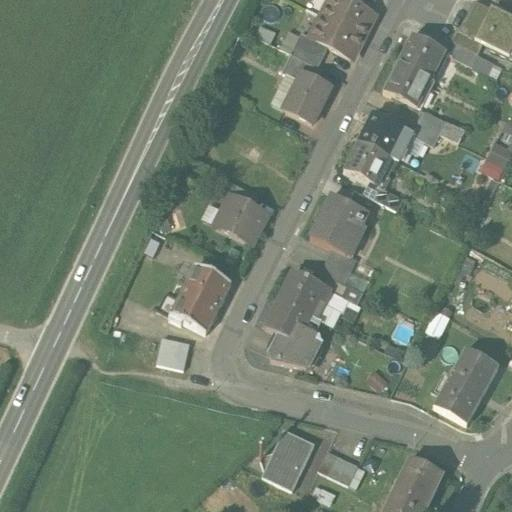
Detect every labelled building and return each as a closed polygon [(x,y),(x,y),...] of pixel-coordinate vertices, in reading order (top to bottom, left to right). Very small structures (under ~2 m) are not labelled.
[(336,0),(329,0),(320,20),(362,42),(365,43),(376,20),(336,0)] [(460,33),(459,35),(483,47),(511,60),(511,22),(502,18),(501,20),(475,6),(460,33)] [(362,42),(320,20),(309,42),(327,51),(350,62),(355,51),(357,52),(362,42)] [(459,35),(460,33),(456,31),(450,45),(457,49),(477,58),(483,47),(459,35)] [(289,59),(317,72),(327,51),(309,42),(300,37),(289,59)] [(444,56),(411,40),(407,49),(408,50),(399,69),(430,85),(444,56)] [(479,60),(477,58),(457,49),(451,62),(473,73),(479,60)] [(280,76),(297,85),(300,78),(315,85),(320,74),(317,72),(289,59),(280,76)] [(430,85),(399,69),(389,88),(388,87),(383,97),(416,113),(430,85)] [(315,85),(300,78),(297,85),(283,113),(311,128),(329,92),(315,85)] [(423,114),(417,126),(438,137),(458,147),(465,133),(446,124),(445,125),(423,114)] [(411,137),(371,118),(357,146),(390,162),(398,166),(411,140),(412,138),(411,137)] [(511,142),(511,119),(510,119),(501,137),(511,142)] [(432,150),(438,137),(417,126),(411,137),(412,138),(411,140),(432,150)] [(511,150),(496,143),(488,161),(507,169),(511,157),(511,150)] [(390,162),(357,146),(344,175),(370,189),(384,194),(390,181),(383,177),(390,162)] [(229,200),(251,211),(257,200),(225,184),(219,194),(229,200)] [(384,194),(370,189),(365,199),(397,214),(403,203),(384,194)] [(332,198),(323,215),(321,214),(314,226),(317,227),(309,242),(333,253),(346,260),(347,258),(368,217),(332,198)] [(251,211),(229,200),(220,217),(225,219),(218,231),(214,229),(213,230),(251,249),(261,229),(260,229),(265,220),(266,219),(251,211)] [(511,252),(511,250),(476,231),(471,242),(507,262),(511,252)] [(375,273),(347,258),(346,260),(333,253),(321,275),(326,278),(364,296),(375,273)] [(230,288),(194,270),(168,323),(180,329),(182,327),(205,338),(230,288)] [(496,284),(473,273),(467,284),(489,295),(496,284)] [(320,289),(294,275),(279,304),(311,320),(319,306),(324,308),(331,294),(320,289)] [(326,278),(320,289),(331,294),(324,308),(343,318),(350,304),(358,308),(364,296),(326,278)] [(311,320),(279,304),(265,332),(280,339),(268,361),(273,367),(307,374),(320,347),(319,340),(305,333),(311,320)] [(451,314),(441,310),(430,334),(440,338),(451,314)] [(421,332),(403,323),(398,332),(416,342),(421,332)] [(188,348),(162,342),(156,369),(183,374),(188,348)] [(496,371),(463,354),(433,412),(466,429),(496,371)] [(314,451),(284,436),(262,483),(293,497),(314,451)] [(327,456),(317,477),(349,491),(358,471),(327,456)] [(386,511),(425,511),(442,478),(409,463),(386,511)]
